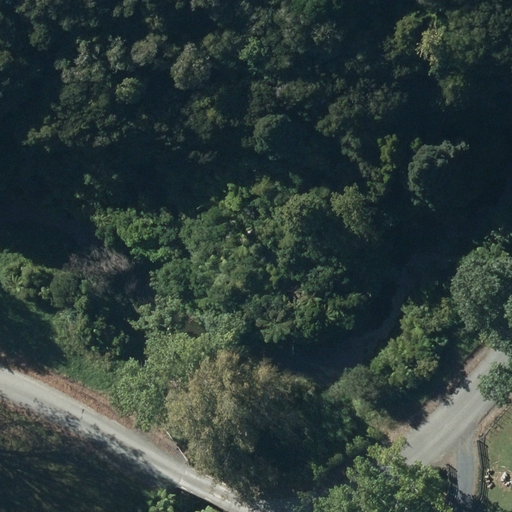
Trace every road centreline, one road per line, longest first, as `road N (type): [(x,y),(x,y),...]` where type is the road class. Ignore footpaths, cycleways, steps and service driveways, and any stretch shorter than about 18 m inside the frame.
road 1 (residential): [(270,511),(234,502),(43,398),(0,383)]
road 2 (residential): [(511,362),(400,470),(358,499),(309,511)]
